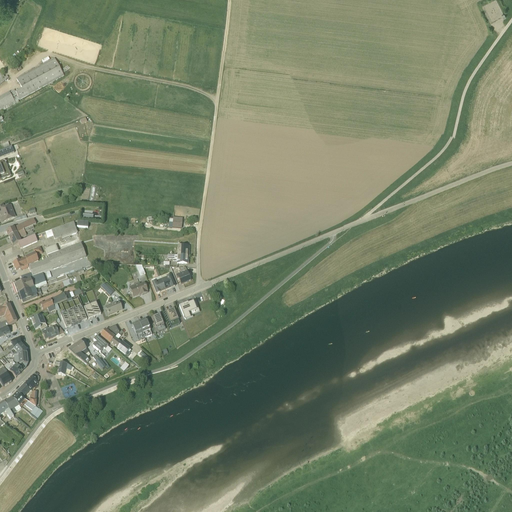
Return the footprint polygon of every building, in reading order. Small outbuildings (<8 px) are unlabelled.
[(16,81),(21,91),(15,95),(17,98),(15,100),(13,101),(12,100),(9,95),(9,94),(0,99),(0,114),(15,106),(18,104),(18,103),(63,78),(54,60),(16,81)] [(0,152),(0,158),(14,155),(12,149),(0,152)] [(492,207),(511,201),(511,179),(486,187),(492,207)] [(3,207),(0,208),(0,217),(2,224),(15,220),(10,207),(4,209),(3,207)] [(182,220),(172,219),(171,230),(172,230),(181,231),(181,230),(182,220)] [(28,223),(5,234),(8,239),(35,226),(33,221),(28,223)] [(73,224),(45,234),(47,240),(53,239),(54,242),(61,240),(62,241),(77,236),(73,224)] [(34,230),(33,228),(8,239),(12,247),(21,244),(19,241),(26,238),(25,235),(34,230)] [(18,245),(20,251),(37,244),(34,238),(18,245)] [(86,259),(80,245),(58,254),(55,247),(45,251),(48,261),(41,264),(28,268),(31,275),(20,278),(21,282),(26,281),(42,275),(86,259)] [(177,248),(176,258),(188,258),(188,256),(188,254),(188,248),(177,248)] [(36,258),(42,256),(40,250),(33,252),(34,255),(12,266),(15,273),(20,271),(21,273),(28,270),(28,268),(38,263),(36,258)] [(176,258),(167,258),(167,262),(172,262),(172,264),(176,264),(176,266),(188,266),(188,259),(188,258),(176,258)] [(141,268),(135,268),(140,279),(145,277),(141,268)] [(187,284),(190,282),(185,270),(179,270),(180,272),(179,273),(174,275),(177,281),(178,281),(181,287),(187,284)] [(46,285),(42,275),(26,281),(26,282),(15,286),(18,295),(37,288),(38,288),(46,285)] [(169,275),(160,279),(165,292),(170,290),(175,288),(170,277),(169,277),(169,275)] [(46,285),(46,288),(48,288),(48,287),(67,280),(66,278),(46,285)] [(60,286),(61,290),(64,289),(77,285),(76,284),(81,283),(79,278),(75,280),(75,279),(62,284),(62,285),(60,286)] [(165,292),(159,278),(150,282),(151,284),(151,285),(155,296),(160,295),(160,294),(165,292)] [(46,288),(46,285),(38,288),(37,288),(18,295),(22,306),(41,298),(42,298),(39,291),(46,288)] [(106,286),(99,289),(109,298),(114,293),(106,285),(106,286)] [(139,285),(128,289),(133,300),(138,297),(139,298),(147,295),(147,294),(144,285),(139,286),(139,285)] [(62,296),(40,307),(42,313),(47,311),(60,305),(71,300),(68,294),(67,293),(62,296)] [(192,318),(199,315),(194,302),(187,305),(187,306),(179,309),(179,308),(178,308),(184,323),(192,320),(192,318)] [(118,304),(103,310),(106,318),(113,315),(113,316),(122,313),(118,304)] [(55,314),(62,311),(60,305),(47,311),(49,315),(55,312),(55,314)] [(95,305),(89,307),(94,319),(100,317),(95,305)] [(0,331),(16,324),(9,307),(2,309),(1,309),(0,309),(0,331)] [(88,321),(94,319),(89,307),(83,310),(88,321)] [(86,322),(81,310),(76,312),(81,324),(86,322)] [(165,314),(171,329),(179,326),(173,311),(165,314)] [(81,324),(76,312),(71,314),(76,326),(81,324)] [(76,326),(71,314),(65,316),(71,328),(76,326)] [(65,316),(60,318),(65,331),(71,328),(65,316)] [(156,330),(157,334),(165,331),(159,316),(151,320),(152,323),(153,323),(154,325),(153,326),(155,331),(156,330)] [(42,318),(31,322),(32,326),(33,326),(35,332),(39,330),(41,333),(46,329),(45,326),(42,318)] [(145,340),(151,337),(145,322),(138,324),(145,340)] [(138,324),(131,327),(138,343),(145,340),(138,324)] [(41,333),(45,341),(54,337),(55,339),(58,337),(58,336),(63,335),(59,330),(56,331),(55,327),(47,331),(46,329),(41,333)] [(0,340),(10,336),(6,328),(0,331),(0,340)] [(110,346),(119,335),(115,328),(107,332),(111,335),(110,337),(106,333),(104,334),(100,338),(110,346)] [(110,346),(116,351),(121,345),(117,342),(120,339),(118,336),(119,335),(110,346)] [(96,339),(93,342),(96,345),(93,349),(99,355),(103,351),(108,356),(111,352),(96,339)] [(0,360),(21,346),(17,340),(14,342),(9,344),(10,345),(7,347),(8,348),(6,349),(7,351),(3,354),(2,354),(2,353),(0,349),(0,360)] [(74,348),(86,361),(89,357),(80,344),(74,348)] [(125,357),(127,359),(130,356),(127,354),(129,352),(121,345),(116,351),(115,352),(124,358),(125,357)] [(18,367),(27,366),(26,352),(23,348),(21,346),(10,354),(13,357),(14,366),(18,366),(18,367)] [(74,348),(68,352),(75,358),(86,367),(89,363),(86,361),(74,348)] [(57,358),(55,364),(68,367),(76,371),(76,370),(75,369),(77,366),(80,369),(84,365),(77,360),(75,363),(64,353),(59,356),(57,358)] [(141,354),(139,356),(146,363),(148,360),(141,354)] [(95,357),(92,359),(96,364),(95,365),(101,372),(105,369),(107,370),(108,369),(101,360),(99,361),(95,357)] [(129,360),(128,362),(132,366),(131,367),(132,368),(133,367),(138,371),(141,370),(129,360)] [(12,363),(9,366),(20,375),(25,370),(27,366),(18,367),(18,366),(14,366),(13,365),(12,363)] [(55,364),(54,367),(59,368),(57,377),(64,378),(65,376),(68,378),(70,374),(72,374),(73,371),(68,367),(55,364)] [(120,371),(124,374),(129,368),(125,364),(120,371)] [(7,365),(4,369),(15,380),(20,375),(9,366),(7,365)] [(5,372),(4,370),(0,372),(0,383),(3,389),(11,384),(7,378),(8,377),(5,372)] [(89,370),(83,377),(88,380),(93,373),(89,370)] [(38,380),(34,376),(32,378),(31,378),(23,387),(30,393),(37,384),(38,380)] [(23,387),(16,395),(22,400),(30,393),(23,387)] [(31,412),(32,412),(34,408),(22,400),(16,395),(11,400),(19,407),(21,405),(31,412)] [(4,405),(10,413),(19,407),(11,400),(4,405)] [(3,404),(0,405),(0,417),(5,415),(3,416),(5,419),(7,418),(9,421),(13,419),(3,404)]
